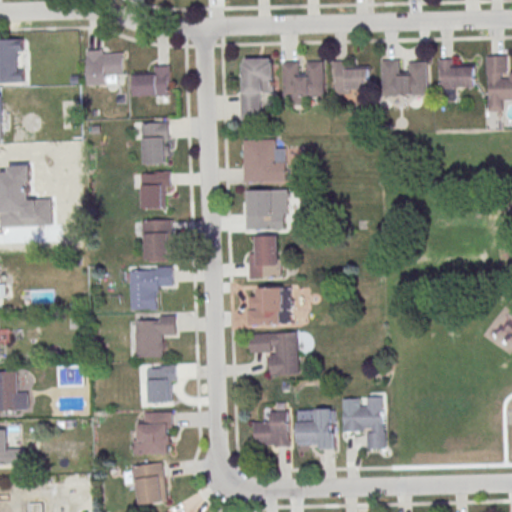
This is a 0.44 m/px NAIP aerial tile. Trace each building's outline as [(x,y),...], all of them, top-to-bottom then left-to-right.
[(0,38),(24,38),(24,51),(18,51),(19,69),(25,69),(25,82),(0,82),(0,38)] [(87,50),(88,84),(107,84),(107,75),(124,75),(123,53),(103,53),(103,49),(87,50)] [(487,56),(487,74),(488,74),(489,110),(504,110),(504,99),(511,99),(511,72),(509,72),(509,78),(502,78),(502,73),(508,73),(507,55),(487,56)] [(275,94),(274,58),(241,58),(241,121),(263,120),(263,94),(275,94)] [(382,60),(383,95),(428,94),(427,62),(410,62),(410,72),(400,72),(400,59),(382,60)] [(477,89),(477,68),(458,68),(458,59),(439,59),(439,89),(477,89)] [(283,61),(283,95),(294,95),(294,104),(304,104),(304,96),(325,96),(325,61),(283,61)] [(334,93),(371,93),(371,64),(334,64),(334,93)] [(171,66),(153,66),(153,74),(135,74),(135,96),(171,96),(171,66)] [(143,123),(170,122),(170,139),(166,139),(167,163),(145,164),(144,138),(143,138),(143,123)] [(244,139),(245,182),(288,181),(287,163),(277,163),(277,138),(244,139)] [(53,189),(57,189),(57,169),(23,170),(23,189),(32,189),(32,222),(54,222),(53,189)] [(141,174),(155,174),(155,171),(172,171),(172,187),(167,187),(167,208),(143,209),(143,188),(142,188),(141,174)] [(289,190),(290,214),(286,214),(286,229),(247,230),(246,191),(289,190)] [(144,220),(172,219),(172,236),(168,236),(169,260),(147,261),(146,235),(145,235),(144,220)] [(255,236),(279,236),(279,256),(283,256),(283,276),(250,276),(250,254),(255,254),(255,236)] [(130,271),(132,309),(158,308),(158,292),(161,292),(160,286),(175,286),(174,266),(157,267),(157,270),(130,271)] [(289,324),(288,285),(250,286),(251,325),(289,324)] [(136,320),(138,357),(162,356),(161,341),(164,341),(164,335),(178,334),(177,315),(160,316),(161,319),(136,320)] [(251,334),(298,331),(300,373),(271,374),(270,354),(277,354),(276,346),(273,346),(273,352),(251,353),(251,334)] [(177,366),(149,366),(149,403),(177,403),(177,366)] [(0,370),(0,413),(29,413),(29,392),(18,392),(18,370),(0,370)] [(344,406),(368,405),(367,396),(385,396),(386,431),(387,431),(388,449),(368,449),(367,433),(372,432),(372,427),(364,427),(364,430),(345,430),(344,406)] [(299,409),(299,449),(337,449),(337,409),(299,409)] [(291,411),(266,411),(266,423),(255,423),(255,447),(291,447),(291,411)] [(145,413),(173,412),(174,428),(169,429),(170,452),(135,454),(134,440),(140,440),(139,423),(146,423),(145,413)] [(9,450),(9,429),(0,429),(0,465),(18,465),(18,450),(9,450)] [(126,467),(127,484),(138,483),(140,505),(169,502),(165,463),(126,467)] [(93,482),(79,482),(79,496),(93,496),(93,482)] [(31,488),(60,487),(60,496),(68,496),(68,511),(39,511),(39,504),(31,504),(31,488)]
